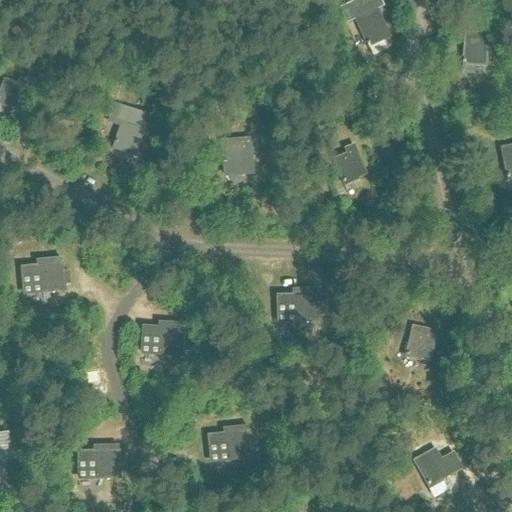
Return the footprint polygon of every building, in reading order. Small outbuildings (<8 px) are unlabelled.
[(345,24),(354,20),(365,46),(366,49),(367,51),(370,50),(390,41),(376,10),(382,7),(379,0),(362,0),(339,10),(345,24)] [(459,68),(484,70),(487,37),(463,34),(459,68)] [(377,73),(361,69),(360,77),(376,80),(377,73)] [(48,76),(38,78),(40,90),(50,88),(48,76)] [(0,90),(0,106),(19,113),(29,83),(19,79),(17,85),(3,81),(0,90)] [(108,119),(120,123),(121,123),(113,148),(135,155),(136,155),(148,118),(113,106),(108,119)] [(262,113),(256,121),(266,129),(272,121),(262,113)] [(220,143),(223,179),(253,177),(251,140),(220,143)] [(333,161),(343,186),(366,177),(354,147),(343,152),(345,156),(333,161)] [(511,147),(499,150),(505,183),(511,181),(511,147)] [(65,293),(65,288),(70,288),(69,274),(64,274),(63,266),(61,266),(60,260),(35,263),(36,268),(21,270),(23,297),(65,293)] [(320,324),(320,318),(324,318),(324,305),(319,305),(319,296),(317,296),(316,291),(291,292),(292,297),(276,297),(277,326),(320,324)] [(183,359),(184,354),(188,354),(189,341),(184,340),(185,331),(183,331),(183,326),(158,325),(157,329),(142,328),(140,357),(183,359)] [(419,363),(430,365),(438,334),(413,328),(405,361),(419,365),(419,363)] [(371,341),(375,358),(391,355),(387,338),(371,341)] [(252,461),(252,456),(256,455),(255,442),(251,442),(250,433),(248,433),(247,429),(222,431),(223,436),(207,437),(209,465),(252,461)] [(0,474),(5,473),(4,460),(11,459),(8,435),(0,436),(0,474)] [(120,481),(120,475),(125,475),(125,462),(120,462),(120,453),(118,453),(118,448),(93,448),(93,454),(76,454),(76,482),(120,481)] [(435,450),(412,463),(428,493),(442,485),(442,483),(462,472),(453,454),(441,461),(435,451),(435,450)]
